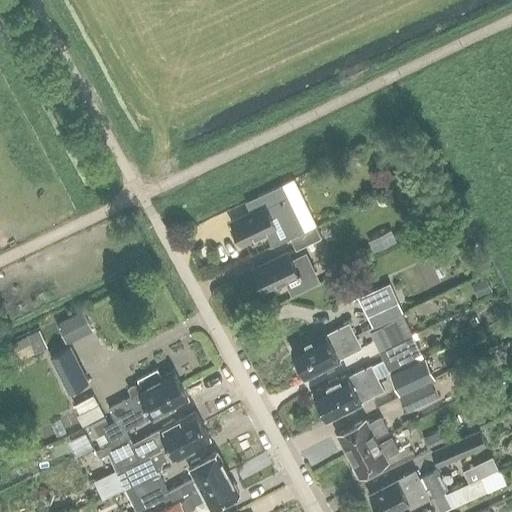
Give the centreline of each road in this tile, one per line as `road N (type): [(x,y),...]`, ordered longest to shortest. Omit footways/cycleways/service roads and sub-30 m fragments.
road 1 (track): [(0,264),(511,23)]
road 2 (unclassified): [(313,511),(132,180)]
